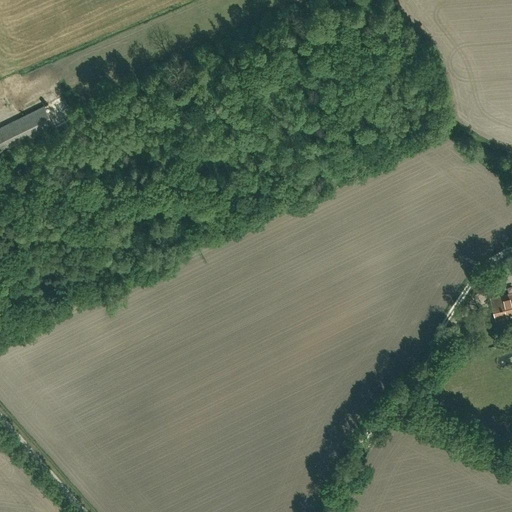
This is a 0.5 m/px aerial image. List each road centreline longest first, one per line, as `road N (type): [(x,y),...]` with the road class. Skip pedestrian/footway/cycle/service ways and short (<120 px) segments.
road 1 (unclassified): [(333,511),(357,455),(421,379),(449,318)]
road 2 (unclassified): [(82,511),(0,417)]
